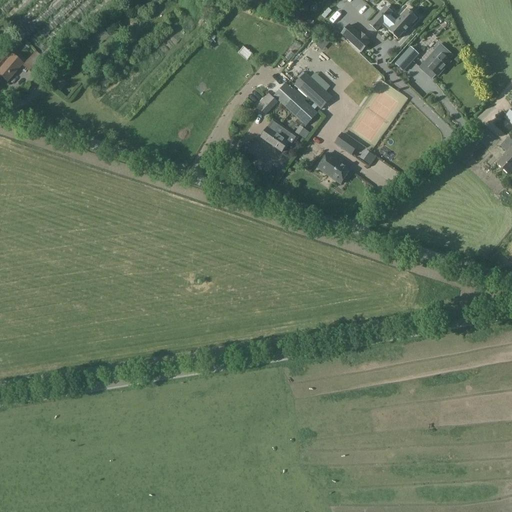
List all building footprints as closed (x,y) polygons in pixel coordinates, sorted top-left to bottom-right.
[(511,1),(509,0),(491,0),(488,9),(511,18),(511,1)] [(390,17),(383,11),(372,23),(379,29),(387,21),(394,27),(392,29),(400,37),(410,26),(411,27),(420,16),(411,8),(400,20),(393,13),(390,17)] [(353,24),(345,33),(365,50),(373,42),(370,40),(372,38),(365,31),(363,33),(353,24)] [(50,46),(45,52),(40,57),(35,53),(24,66),(36,77),(57,53),(50,46)] [(7,51),(6,50),(0,57),(0,75),(8,82),(22,64),(21,63),(24,61),(19,57),(17,59),(7,51)] [(425,65),(437,76),(450,63),(438,51),(425,65)] [(415,60),(406,52),(395,65),(404,73),(415,60)] [(333,98),(305,73),(294,86),(321,110),(333,98)] [(59,76),(52,84),(60,92),(67,84),(59,76)] [(351,99),(360,90),(349,80),(341,89),(351,99)] [(306,126),(318,114),(285,83),(273,96),(306,126)] [(454,105),(461,99),(455,93),(448,99),(454,105)] [(268,94),(257,107),(259,109),(261,107),(270,98),(271,97),(268,94)] [(261,107),(259,109),(258,110),(265,116),(278,102),(271,96),(271,97),(270,98),(261,107)] [(347,105),(342,113),(351,119),(356,111),(347,105)] [(292,137),(271,123),(260,139),(281,153),(292,137)] [(310,133),(304,129),(299,136),(305,140),(310,133)] [(341,134),(335,144),(351,155),(358,146),(341,134)] [(498,164),(509,174),(511,170),(511,141),(508,137),(499,146),(505,152),(501,156),(503,158),(498,164)] [(367,150),(361,159),(369,165),(375,156),(367,150)] [(328,154),(317,169),(340,185),(351,170),(328,154)] [(298,173),(304,164),(298,159),(291,169),(298,173)]
